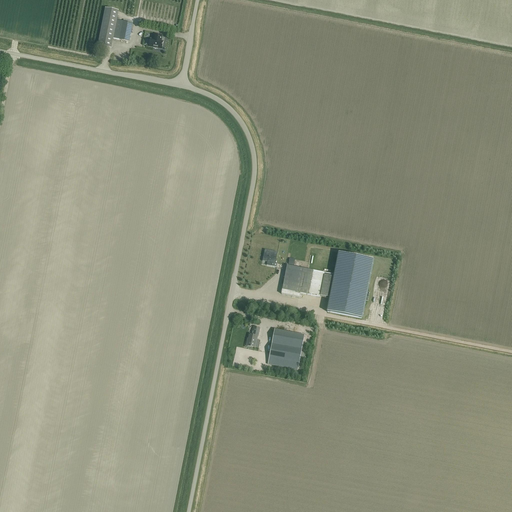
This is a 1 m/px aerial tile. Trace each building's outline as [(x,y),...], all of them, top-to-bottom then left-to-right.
[(113,39),(116,21),(118,11),(105,8),(98,46),(111,49),(113,39)] [(133,24),(116,21),(113,39),(129,42),(133,24)] [(150,40),(149,46),(153,47),(153,48),(157,49),(158,48),(162,49),(163,42),(161,42),(162,36),(155,34),(154,40),(150,40)] [(276,267),(277,264),(275,263),(277,252),(265,250),(262,261),(267,262),(266,265),(276,267)] [(303,269),(288,266),(287,266),(281,294),(300,298),(301,294),(320,297),(320,296),(330,298),(327,312),(361,319),(373,260),(339,253),(334,275),(303,269)] [(258,337),(260,329),(254,327),(252,336),(250,335),(248,341),(246,346),(255,348),(258,337)] [(304,335),(275,330),(272,344),(302,350),(304,335)] [(302,350),(272,344),(269,358),(299,364),(302,350)] [(269,358),(268,365),(298,370),(299,364),(269,358)]
